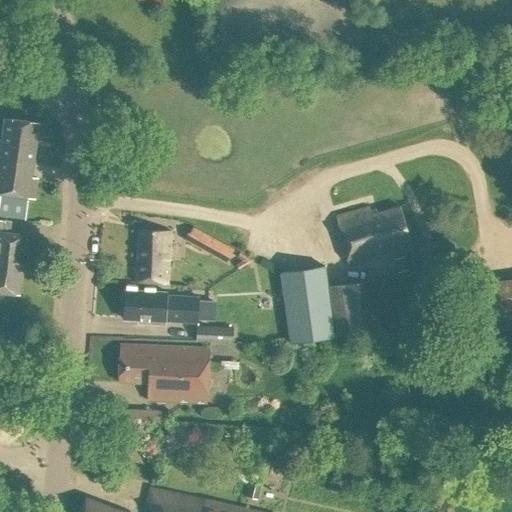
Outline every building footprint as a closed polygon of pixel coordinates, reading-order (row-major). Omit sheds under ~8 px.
[(34,199),(37,178),(31,177),(38,123),(5,119),(2,142),(0,143),(0,194),(0,196),(0,215),(26,219),(28,198),(34,199)] [(411,247),(400,207),(371,215),(369,207),(336,217),(349,264),(411,247)] [(0,268),(22,271),(27,235),(2,232),(3,220),(0,219),(0,268)] [(186,240),(206,252),(213,239),(193,228),(186,240)] [(171,231),(139,230),(138,263),(135,263),(135,282),(168,286),(169,256),(170,256),(171,231)] [(394,260),(397,273),(408,270),(404,257),(394,260)] [(334,338),(334,336),(395,327),(386,276),(327,285),(325,266),(281,272),(291,344),(334,338)] [(0,292),(20,295),(22,271),(0,268),(0,292)] [(488,332),(511,329),(511,278),(481,282),(488,332)] [(167,293),(126,291),(124,319),(138,320),(138,323),(165,325),(166,321),(197,323),(199,298),(167,296),(167,293)] [(231,343),(232,328),(197,327),(196,341),(231,343)] [(484,350),(483,339),(463,340),(464,352),(484,350)] [(210,349),(120,345),(119,382),(148,383),(147,400),(207,403),(210,349)] [(248,498),(257,500),(261,485),(251,483),(248,498)] [(252,511),(151,489),(145,511),(252,511)] [(122,511),(87,498),(81,511),(122,511)]
